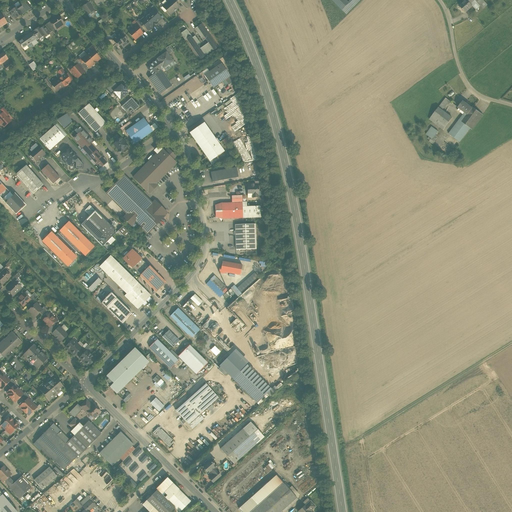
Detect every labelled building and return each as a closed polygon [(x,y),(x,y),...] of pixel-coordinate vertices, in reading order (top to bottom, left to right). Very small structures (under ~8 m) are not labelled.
[(175,2),(172,0),(169,0),(161,8),(165,13),(166,11),(170,15),(179,7),(175,2)] [(349,3),(345,0),(331,0),(342,11),(349,4),(349,3)] [(351,0),(349,3),(349,4),(342,11),(346,14),(360,0),(351,0)] [(470,5),(466,0),(464,2),(463,1),(462,2),(463,3),(459,7),(465,13),(472,6),(470,4),(470,5)] [(478,4),(475,0),(470,4),(472,6),(476,10),(480,6),(478,4)] [(88,3),(87,4),(84,1),(79,5),(86,15),(94,11),(89,3),(88,3)] [(24,3),(20,5),(23,9),(23,8),(26,12),(30,9),(24,3)] [(153,5),(150,7),(153,10),(156,14),(159,12),(153,5)] [(17,7),(15,8),(14,6),(11,9),(12,10),(10,12),(15,19),(26,12),(23,8),(23,9),(20,10),(18,7),(17,7)] [(140,21),(140,22),(143,25),(148,30),(152,27),(157,23),(161,19),(156,14),(153,10),(140,21)] [(58,16),(49,22),(50,22),(54,28),(55,30),(64,24),(58,16)] [(136,22),(135,20),(132,23),(135,27),(136,26),(139,29),(141,27),(136,22)] [(201,24),(194,29),(197,33),(199,32),(200,34),(199,35),(203,41),(205,39),(208,43),(213,50),(213,51),(218,47),(201,24)] [(51,30),(46,25),(44,26),(49,34),(52,31),(51,30)] [(44,26),(39,29),(38,28),(34,31),(34,32),(35,32),(39,38),(39,39),(44,36),(45,38),(50,35),(49,34),(44,26)] [(135,27),(128,33),(135,40),(142,33),(139,29),(136,26),(135,27)] [(184,40),(191,36),(186,29),(180,34),(184,40)] [(31,33),(18,42),(22,49),(23,49),(27,46),(31,43),(36,40),(31,33)] [(120,33),(116,36),(125,46),(128,43),(128,42),(124,37),(120,33)] [(125,46),(116,36),(112,40),(116,44),(121,50),(125,46)] [(205,56),(200,49),(197,45),(200,43),(195,37),(194,38),(193,37),(192,38),(191,36),(184,40),(185,41),(186,40),(201,60),(205,56)] [(200,49),(205,56),(213,50),(208,43),(207,44),(201,48),(200,49)] [(94,52),(92,50),(87,55),(95,64),(97,62),(100,59),(94,52)] [(162,55),(157,59),(163,68),(169,64),(168,64),(172,61),(168,55),(166,53),(162,55)] [(95,64),(87,55),(81,60),(84,62),(89,69),(92,66),(95,64)] [(157,60),(149,66),(150,66),(149,70),(152,75),(152,76),(160,70),(163,68),(157,59),(157,60)] [(33,71),(38,67),(33,61),(28,65),(33,71)] [(221,64),(204,75),(213,88),(230,76),(221,64)] [(77,65),(70,71),(77,79),(84,72),(82,70),(78,65),(77,65)] [(65,75),(63,73),(64,72),(61,70),(58,72),(60,75),(62,77),(59,80),(64,86),(64,87),(66,86),(68,85),(68,84),(71,82),(71,81),(65,75)] [(160,70),(152,76),(152,75),(148,78),(160,94),(171,86),(160,70)] [(51,84),(51,85),(52,86),(57,92),(64,86),(59,80),(58,79),(51,84)] [(115,83),(106,89),(111,94),(113,92),(118,87),(115,83)] [(118,87),(113,92),(115,94),(115,95),(115,96),(115,97),(116,97),(116,98),(117,98),(118,97),(120,100),(127,93),(126,91),(127,90),(124,86),(122,87),(121,85),(118,87)] [(131,98),(121,107),(126,112),(131,108),(134,112),(139,107),(131,98)] [(443,101),(429,119),(437,125),(439,127),(441,123),(445,118),(448,115),(442,111),(447,104),(443,101)] [(472,108),(462,101),(458,108),(464,113),(467,115),(472,108)] [(106,123),(89,104),(78,114),(95,133),(106,123)] [(472,108),(467,115),(461,122),(470,128),(472,130),(483,115),(473,107),(472,108)] [(3,108),(0,110),(0,111),(2,114),(3,113),(6,116),(9,114),(3,108)] [(2,114),(0,115),(0,122),(4,127),(11,121),(6,116),(3,113),(2,114)] [(66,113),(57,119),(63,128),(72,122),(66,113)] [(464,113),(448,134),(460,142),(470,128),(461,122),(467,115),(464,113)] [(449,122),(445,118),(441,123),(446,127),(449,122)] [(143,119),(125,132),(134,144),(152,131),(143,119)] [(64,137),(54,126),(40,139),(49,150),(64,137)] [(206,127),(198,133),(195,129),(189,133),(201,149),(215,139),(206,127)] [(438,132),(432,127),(425,135),(431,139),(432,140),(438,132)] [(93,142),(83,130),(73,138),(83,150),(90,144),(93,142)] [(128,146),(121,138),(119,140),(117,140),(114,142),(114,144),(113,145),(114,145),(114,146),(116,148),(118,150),(118,152),(123,152),(123,150),(128,146)] [(201,149),(209,162),(224,152),(215,139),(201,149)] [(90,144),(83,150),(86,153),(84,155),(90,161),(92,159),(100,168),(103,165),(104,166),(108,162),(104,158),(102,159),(90,144)] [(157,154),(133,178),(149,193),(157,185),(156,184),(176,163),(172,160),(175,157),(168,150),(165,153),(158,146),(153,151),(157,154)] [(39,147),(34,152),(33,151),(30,154),(36,162),(45,154),(39,147)] [(69,167),(78,159),(68,148),(59,156),(62,159),(62,162),(64,164),(67,164),(69,167)] [(60,178),(48,165),(41,171),(53,184),(60,178)] [(26,166),(17,175),(26,186),(36,177),(26,166)] [(235,168),(210,172),(212,182),(237,178),(235,168)] [(151,203),(124,176),(106,194),(127,214),(123,218),(131,226),(135,222),(147,234),(168,213),(154,200),(151,203)] [(36,177),(26,186),(33,194),(43,185),(36,177)] [(13,196),(0,182),(0,197),(6,203),(13,196)] [(253,184),(247,185),(247,194),(251,194),(251,198),(258,198),(258,183),(254,183),(253,184)] [(24,205),(14,195),(13,196),(6,203),(15,214),(24,205)] [(232,203),(221,203),(215,205),(215,217),(222,219),(243,218),(242,202),(232,203)] [(246,202),(242,202),(243,218),(260,217),(260,206),(246,207),(246,202)] [(95,211),(81,225),(98,242),(107,233),(103,229),(108,224),(95,211)] [(90,243),(69,222),(57,234),(75,251),(79,255),(90,243)] [(116,232),(108,224),(103,229),(107,233),(98,242),(102,247),(116,232)] [(255,224),(235,225),(235,231),(235,233),(235,235),(236,250),(256,249),(255,224)] [(123,226),(118,230),(124,237),(129,233),(123,226)] [(57,234),(55,236),(51,232),(42,242),(67,267),(70,264),(72,265),(75,262),(73,261),(77,257),(73,254),(75,251),(57,234)] [(164,282),(132,250),(123,259),(156,291),(164,282)] [(127,294),(138,283),(110,256),(99,267),(126,294),(127,294)] [(242,265),(222,261),(221,267),(219,269),(219,272),(220,273),(223,274),(225,273),(240,275),(242,265)] [(4,271),(1,274),(0,274),(0,282),(2,285),(6,281),(8,279),(10,276),(4,271)] [(17,274),(10,281),(13,283),(14,282),(14,281),(17,279),(20,276),(17,274)] [(87,288),(91,292),(101,281),(98,278),(87,288)] [(14,281),(14,282),(13,283),(7,289),(13,295),(14,294),(15,294),(18,292),(18,291),(21,288),(18,285),(19,283),(20,282),(17,279),(14,281)] [(138,283),(127,294),(126,294),(124,296),(138,309),(151,296),(138,283)] [(24,293),(17,301),(23,307),(25,305),(27,303),(29,300),(30,299),(29,298),(24,293)] [(34,293),(29,298),(30,299),(29,300),(32,303),(38,297),(34,293)] [(101,303),(121,323),(131,313),(111,293),(101,303)] [(198,306),(202,301),(194,294),(190,298),(198,306)] [(40,306),(37,304),(36,304),(29,311),(35,317),(39,313),(42,310),(41,309),(40,308),(40,306)] [(44,307),(41,309),(42,310),(39,313),(42,315),(47,311),(44,307)] [(189,319),(178,308),(177,309),(176,309),(176,310),(175,311),(174,312),(173,313),(170,316),(181,327),(189,319)] [(57,320),(50,313),(42,321),(49,328),(50,328),(52,326),(57,320)] [(132,314),(131,313),(121,323),(122,324),(132,314)] [(240,334),(247,328),(237,318),(230,324),(240,334)] [(200,330),(189,319),(181,327),(184,330),(184,332),(187,334),(188,334),(192,338),(200,330)] [(68,335),(59,326),(57,328),(52,334),(60,342),(68,335)] [(164,335),(162,337),(173,348),(175,346),(179,341),(168,331),(164,335)] [(20,341),(12,332),(9,335),(9,336),(7,338),(15,347),(20,341)] [(7,338),(4,341),(3,340),(0,343),(9,352),(15,347),(7,338)] [(73,340),(65,347),(70,351),(77,344),(73,340)] [(169,352),(157,340),(149,348),(170,369),(178,361),(178,360),(169,352)] [(9,352),(0,343),(0,354),(2,356),(2,357),(3,358),(9,352)] [(77,344),(70,351),(74,355),(78,351),(81,348),(77,344)] [(33,345),(23,355),(31,362),(40,352),(33,345)] [(207,362),(189,345),(178,356),(196,374),(207,362)] [(214,346),(210,350),(216,356),(220,352),(214,346)] [(134,348),(106,376),(108,379),(106,381),(109,383),(110,383),(112,384),(110,387),(117,394),(149,362),(134,348)] [(248,362),(236,349),(220,365),(232,378),(248,362)] [(180,358),(171,350),(169,352),(178,360),(180,358)] [(85,353),(84,354),(83,353),(82,355),(82,356),(79,358),(84,362),(91,355),(87,351),(85,353)] [(40,352),(31,362),(38,369),(47,359),(40,352)] [(91,355),(84,362),(88,367),(90,364),(91,364),(93,363),(92,362),(95,359),(91,355)] [(271,389),(246,364),(232,379),(257,403),(271,389)] [(161,380),(163,378),(158,373),(152,379),(161,389),(166,385),(161,380)] [(5,377),(0,381),(0,387),(2,389),(7,384),(10,381),(5,377)] [(64,388),(55,377),(47,383),(57,394),(64,388)] [(57,394),(47,383),(40,390),(49,401),(57,394)] [(205,383),(175,410),(184,420),(183,421),(182,420),(181,422),(183,424),(185,423),(184,422),(185,421),(192,429),(204,419),(200,415),(219,399),(205,383)] [(14,386),(14,385),(11,389),(6,393),(8,396),(10,398),(19,390),(14,386)] [(19,390),(10,398),(13,401),(13,400),(15,402),(20,398),(23,394),(19,390)] [(125,402),(132,396),(129,393),(122,400),(125,402)] [(24,402),(20,407),(22,409),(21,409),(24,412),(32,403),(28,399),(27,399),(24,402)] [(91,405),(86,400),(80,407),(87,414),(88,413),(94,419),(101,412),(92,404),(91,405)] [(32,403),(24,412),(26,414),(26,413),(29,416),(33,411),(37,408),(36,407),(32,403)] [(37,408),(33,411),(35,413),(41,407),(39,405),(36,407),(37,408)] [(5,422),(1,425),(1,426),(6,430),(14,421),(10,417),(5,422)] [(74,418),(68,425),(72,428),(79,421),(74,418)] [(14,421),(6,430),(10,434),(18,426),(14,421)] [(74,435),(66,444),(78,456),(79,457),(87,448),(101,434),(88,421),(83,427),(74,435)] [(250,422),(243,429),(250,436),(257,430),(250,422)] [(79,423),(70,432),(74,435),(83,427),(79,423)] [(61,432),(53,424),(35,442),(64,470),(78,456),(66,444),(57,436),(60,433),(60,434),(61,433),(60,432),(61,432)] [(243,429),(220,449),(234,464),(238,461),(238,460),(256,444),(250,436),(243,429)] [(257,430),(250,436),(256,444),(264,437),(257,430)] [(120,432),(99,453),(112,466),(133,445),(120,432)] [(164,447),(166,445),(157,435),(155,437),(164,447)] [(139,448),(133,455),(136,458),(142,451),(139,448)] [(145,455),(139,461),(142,464),(148,457),(145,455)] [(126,467),(132,461),(130,458),(123,464),(126,467)] [(211,462),(210,461),(203,466),(202,466),(202,467),(203,468),(203,467),(207,472),(207,473),(208,474),(209,473),(209,472),(210,471),(214,468),(215,468),(216,468),(217,468),(217,467),(217,466),(217,465),(216,465),(215,465),(214,465),(216,463),(213,461),(211,462)] [(271,462),(263,469),(267,473),(275,466),(271,462)] [(150,472),(156,466),(154,463),(147,469),(150,472)] [(136,464),(130,471),(133,474),(139,467),(136,464)] [(11,475),(4,467),(2,467),(0,469),(0,478),(3,482),(4,481),(9,477),(11,475)] [(49,467),(34,480),(41,489),(57,476),(49,467)] [(221,476),(214,468),(210,471),(214,475),(217,479),(221,476)] [(276,475),(239,509),(241,511),(280,511),(296,498),(276,475)] [(9,477),(4,481),(10,487),(14,483),(9,477)] [(14,483),(10,487),(9,488),(19,499),(31,488),(20,477),(14,483)] [(167,478),(156,489),(157,490),(162,494),(172,484),(172,483),(167,478)] [(172,484),(162,494),(175,508),(178,505),(180,502),(186,497),(172,484)] [(162,494),(157,490),(142,505),(149,511),(170,511),(175,508),(162,494)] [(0,511),(15,511),(5,499),(0,502),(0,511)] [(85,510),(83,511),(87,511),(88,511),(94,506),(90,501),(83,507),(85,510)] [(311,511),(309,510),(314,505),(310,501),(305,505),(297,511),(311,511)]
